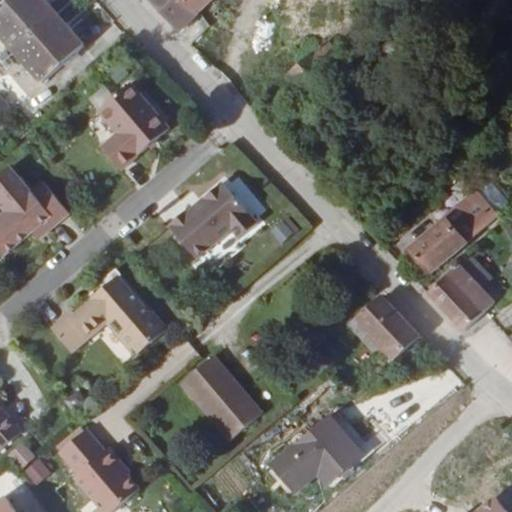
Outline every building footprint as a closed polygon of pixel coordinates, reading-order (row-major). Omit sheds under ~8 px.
[(0,0),(0,25),(7,33),(45,0),(0,0)] [(78,30),(50,0),(45,0),(7,33),(37,67),(78,30)] [(187,0),(161,0),(173,12),(187,0)] [(368,22),(351,3),(343,10),(298,50),(284,62),(300,81),(331,118),(355,97),(324,60),(368,22)] [(120,173),(168,131),(128,86),(96,114),(116,136),(100,150),(120,173)] [(0,116),(11,108),(0,93),(0,116)] [(45,233),(67,213),(40,181),(28,191),(7,167),(0,172),(0,207),(4,212),(0,214),(0,255),(1,257),(30,231),(38,225),(45,233)] [(490,201),(470,175),(401,233),(421,257),(490,201)] [(255,223),(222,182),(200,200),(202,203),(190,212),(186,207),(166,224),(193,257),(225,232),(233,241),(255,223)] [(287,217),(268,230),(278,245),(297,233),(287,217)] [(37,239),(45,233),(38,225),(30,231),(37,239)] [(462,255),(426,281),(459,321),(469,314),(492,294),(462,255)] [(511,279),(511,261),(503,269),(511,279)] [(98,281),(102,286),(96,291),(101,297),(78,316),(73,309),(71,307),(50,324),(70,349),(108,318),(136,353),(164,331),(147,310),(146,311),(131,292),(133,291),(115,268),(98,281)] [(412,333),(371,288),(338,314),(353,331),(358,327),(383,356),(412,333)] [(78,316),(101,297),(96,291),(73,309),(78,316)] [(328,345),(320,351),(329,362),(332,364),(339,358),(328,345)] [(223,369),(213,357),(181,383),(228,441),(261,416),(248,400),(245,403),(220,371),(223,369)] [(248,400),(223,369),(220,371),(245,403),(248,400)] [(355,437),(327,401),(281,439),(283,442),(260,460),(280,486),(303,467),(304,469),(310,465),(319,476),(370,436),(365,430),(355,437)] [(0,442),(16,429),(0,409),(0,442)] [(74,480),(100,511),(115,511),(139,492),(127,478),(120,469),(122,466),(109,451),(105,454),(87,432),(60,455),(78,476),(74,480)] [(37,459),(22,473),(34,487),(50,473),(37,459)] [(120,469),(127,478),(130,475),(122,466),(120,469)]
